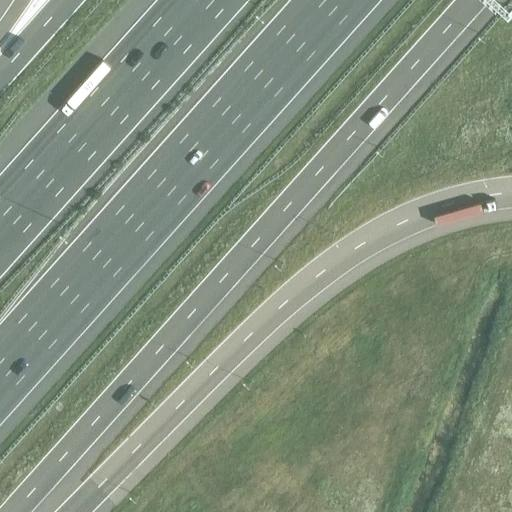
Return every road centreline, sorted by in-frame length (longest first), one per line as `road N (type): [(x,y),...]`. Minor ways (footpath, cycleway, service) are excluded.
road 1 (motorway): [(10,511),(470,0)]
road 2 (motorway): [(76,511),(318,274),(402,222),(511,192)]
road 3 (motorway): [(0,381),(341,0)]
road 4 (motorway): [(203,0),(0,228)]
